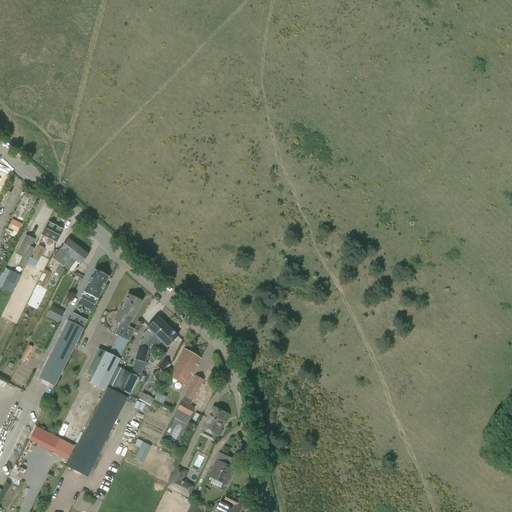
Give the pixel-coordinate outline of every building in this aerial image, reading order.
[(20,224),(32,197),(20,192),(9,219),(20,224)] [(48,223),(41,235),(56,243),(62,230),(48,223)] [(34,240),(25,236),(16,255),(21,257),(17,265),(24,269),(34,249),(30,247),(34,240)] [(70,257),(78,247),(67,239),(60,250),(70,257)] [(70,257),(66,262),(63,267),(68,271),(76,261),(81,265),(88,255),(78,247),(70,257)] [(0,276),(0,288),(11,294),(19,276),(4,269),(0,276)] [(106,281),(108,276),(105,274),(105,273),(99,270),(99,271),(95,269),(87,286),(81,297),(95,304),(97,298),(106,281)] [(48,277),(42,274),(38,281),(44,284),(48,277)] [(141,301),(139,300),(140,299),(134,296),(133,297),(128,295),(122,308),(121,307),(114,320),(128,327),(141,301)] [(57,323),(63,311),(50,306),(45,317),(57,323)] [(55,385),(64,365),(87,321),(71,313),(49,358),(39,378),(55,385)] [(154,335),(165,324),(158,317),(147,328),(148,330),(154,335)] [(154,348),(160,341),(166,347),(177,335),(165,324),(154,335),(145,345),(148,348),(151,345),(154,348)] [(145,345),(154,335),(148,330),(143,335),(145,337),(141,342),(139,347),(138,349),(147,352),(148,348),(145,345)] [(32,347),(28,345),(21,359),(25,361),(32,347)] [(117,366),(120,360),(98,349),(83,375),(92,379),(90,384),(104,391),(108,384),(117,366)] [(142,371),(144,362),(145,362),(147,352),(138,349),(135,359),(136,359),(134,368),(142,371)] [(201,358),(185,349),(172,372),(188,381),(201,358)] [(168,364),(164,360),(157,367),(161,371),(168,364)] [(116,388),(124,370),(117,366),(108,384),(116,388)] [(140,378),(124,370),(116,388),(131,396),(140,378)] [(203,380),(196,376),(185,396),(193,400),(203,380)] [(127,398),(107,388),(67,468),(87,478),(127,398)] [(153,399),(142,393),(139,399),(150,405),(153,399)] [(194,408),(182,401),(178,409),(190,416),(194,408)] [(204,428),(217,435),(228,414),(214,407),(204,428)] [(65,444),(36,429),(28,443),(59,457),(65,444)] [(59,429),(55,436),(65,440),(68,433),(59,429)] [(137,448),(133,459),(142,462),(149,445),(136,439),(133,446),(137,448)] [(229,457),(220,454),(210,476),(228,484),(235,467),(226,463),(229,457)] [(14,464),(5,480),(17,486),(25,470),(14,464)] [(188,472),(177,467),(166,489),(189,500),(194,488),(186,484),(187,481),(184,480),(188,472)] [(240,511),(245,502),(238,499),(238,500),(227,495),(225,500),(234,505),(232,509),(230,508),(231,506),(220,501),(214,511),(240,511)]
